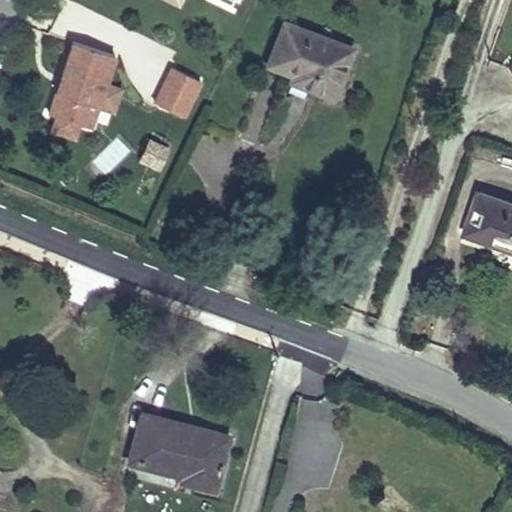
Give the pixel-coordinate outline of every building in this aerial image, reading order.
[(282,22),(266,63),(291,72),(309,79),(306,87),(333,97),(351,48),(282,22)] [(78,122),(90,126),(113,53),(70,39),(59,73),(66,75),(60,92),(54,90),(47,112),(54,114),(78,122)] [(169,65),(152,103),(184,118),(202,79),(169,65)] [(309,79),(291,72),(288,80),(306,87),(309,79)] [(66,75),(59,73),(54,90),(60,92),(66,75)] [(73,136),(78,122),(54,114),(49,129),(73,136)] [(146,136),(136,160),(160,170),(170,146),(146,136)] [(96,203),(131,220),(146,191),(110,174),(96,203)] [(511,203),(481,193),(467,231),(511,246),(511,203)] [(142,410),(140,419),(157,423),(160,415),(142,410)] [(157,423),(140,419),(129,461),(182,475),(180,481),(212,490),(225,441),(195,434),(197,424),(160,415),(157,423)] [(227,432),(197,424),(195,434),(225,441),(227,432)]
